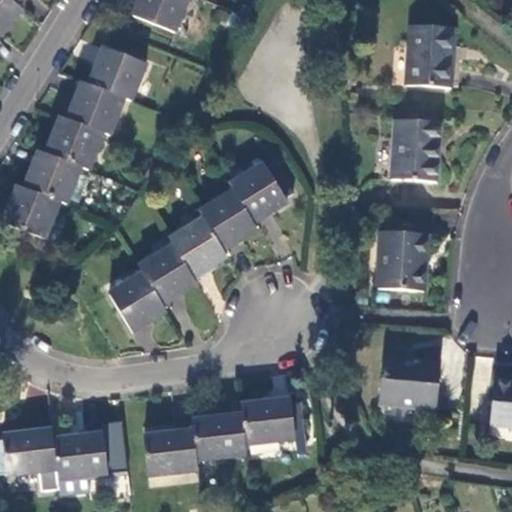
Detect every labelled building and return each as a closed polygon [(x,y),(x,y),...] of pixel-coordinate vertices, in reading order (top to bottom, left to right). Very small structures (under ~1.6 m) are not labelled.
[(0,0),(0,34),(22,11),(16,5),(10,0),(0,0)] [(176,34),(188,0),(143,0),(137,19),(176,34)] [(452,90),(456,31),(410,28),(407,87),(452,90)] [(107,50),(93,88),(126,101),(133,103),(147,66),(107,50)] [(86,85),(73,121),(104,134),(112,137),(126,101),(93,88),(86,85)] [(64,118),(50,156),(83,169),(90,172),(104,134),(73,121),(64,118)] [(440,125),(395,120),(391,181),(437,184),(440,125)] [(42,153),(28,191),(60,203),(69,206),(70,202),(80,176),(83,169),(50,156),(42,153)] [(265,165),(230,185),(234,192),(253,224),(288,202),(286,199),(293,194),(275,164),(267,168),(265,165)] [(89,179),(80,176),(70,202),(80,205),(89,179)] [(45,241),(60,203),(28,191),(21,188),(6,225),(45,241)] [(223,250),(256,228),(253,224),(234,192),(200,213),(203,218),(223,250)] [(193,277),(226,257),(223,250),(203,218),(170,239),(174,246),(193,277)] [(423,295),(427,237),(379,234),(375,292),(423,295)] [(163,305),(197,284),(193,277),(174,246),(141,268),(144,274),(163,305)] [(132,334),(168,313),(163,305),(144,274),(109,296),(132,334)] [(441,364),(383,358),(379,404),(436,409),(441,364)] [(511,386),(494,385),(490,426),(511,428),(511,386)] [(291,402),(242,407),(243,416),(246,447),(296,441),(295,436),(306,435),(302,406),(292,407),(291,402)] [(198,462),(247,455),(246,447),(243,416),(193,422),(194,432),(198,462)] [(9,480),(59,473),(55,446),(55,445),(53,432),(4,438),(9,480)] [(149,478),(199,471),(198,462),(194,432),(145,438),(149,478)] [(105,439),(55,446),(59,473),(60,485),(90,481),(110,479),(105,439)] [(90,481),(60,485),(62,501),(92,498),(90,481)]
